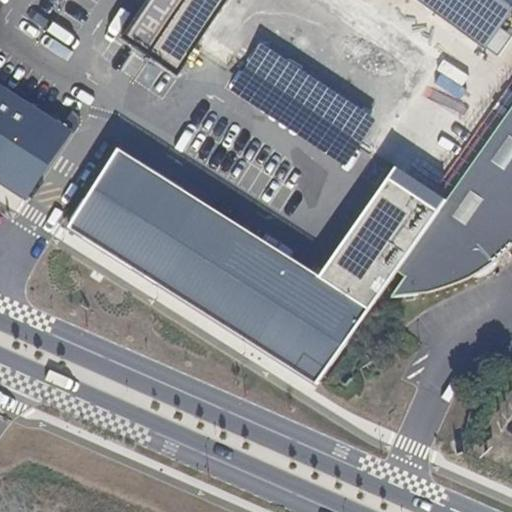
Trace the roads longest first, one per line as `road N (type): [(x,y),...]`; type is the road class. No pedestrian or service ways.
road 1 (primary): [(454,511),(0,307)]
road 2 (unknown): [(160,136),(280,217),(301,220),(320,209),(330,192),(317,169),(198,88)]
road 3 (primary): [(0,371),(323,511)]
road 4 (unknown): [(511,70),(446,177)]
road 5 (unknown): [(198,88),(280,0)]
